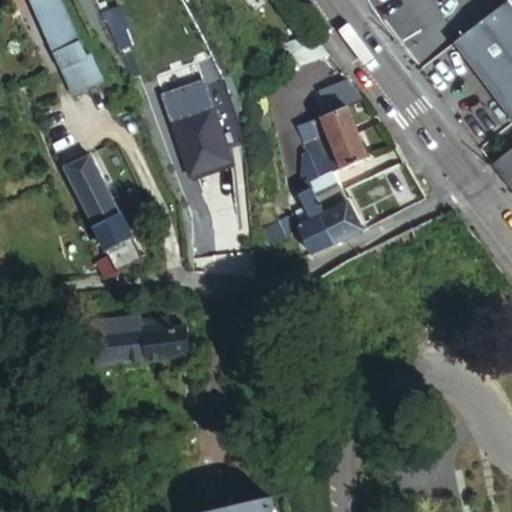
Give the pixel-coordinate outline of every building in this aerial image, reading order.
[(62,0),(33,0),(76,96),(105,84),(93,57),(88,58),(62,0)] [(367,0),(374,11),(392,0),(367,0)] [(511,0),(505,0),(509,6),(458,46),(511,116),(511,0)] [(280,74),(323,50),(311,35),(271,59),(280,74)] [(328,107),(355,93),(347,76),(319,90),(328,107)] [(140,105),(133,93),(112,104),(117,115),(137,106),(140,105)] [(374,172),(346,108),(322,120),(350,184),(374,172)] [(211,112),(169,127),(189,182),(232,165),(211,112)] [(298,232),(311,259),(334,248),(320,218),(329,214),(321,198),(350,184),(322,120),(297,132),(310,160),(304,159),(302,201),(313,224),(298,232)] [(511,154),(496,167),(511,187),(511,154)] [(99,264),(108,280),(122,279),(126,274),(147,262),(91,158),(67,172),(111,258),(99,264)] [(350,203),(329,214),(320,218),(334,248),(366,232),(350,203)] [(284,242),(276,226),(260,235),(267,250),(284,242)] [(432,267),(423,227),(413,231),(423,270),(432,267)] [(413,231),(363,256),(368,282),(355,285),(361,315),(349,318),(352,333),(363,330),(365,338),(368,337),(370,344),(375,348),(392,344),(395,342),(392,331),(431,321),(436,321),(423,270),(413,231)] [(143,319),(93,324),(98,370),(192,360),(188,329),(174,331),(173,321),(143,325),(143,319)] [(433,328),(431,321),(392,331),(395,342),(429,334),(433,328)] [(31,340),(35,367),(38,386),(64,380),(57,335),(31,340)] [(31,340),(30,336),(21,337),(25,368),(35,367),(31,340)] [(0,370),(25,368),(21,337),(0,337),(0,370)] [(415,427),(397,431),(399,441),(417,437),(415,427)] [(206,511),(275,511),(271,497),(206,511)]
